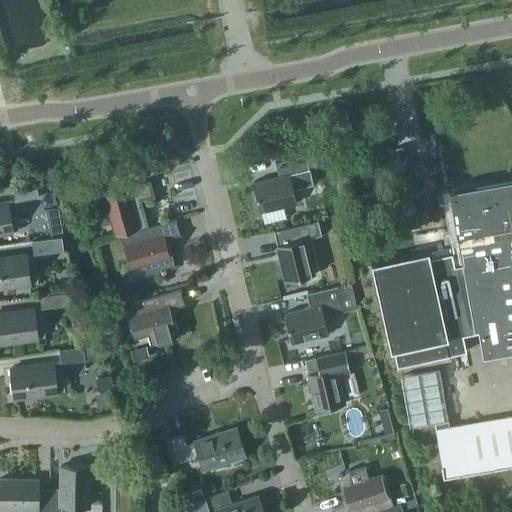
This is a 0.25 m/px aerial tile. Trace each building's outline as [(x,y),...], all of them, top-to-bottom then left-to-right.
[(290,174),(308,169),(305,155),(274,162),(277,176),(252,183),(259,211),(296,202),(290,174)] [(511,177),(475,184),(475,183),(452,187),(452,188),(448,189),(461,265),(453,266),(450,253),(429,258),(427,251),(370,263),(390,351),(393,351),(396,366),(465,351),(462,336),(477,332),(482,358),(511,352),(511,177)] [(115,221),(118,234),(148,226),(141,199),(154,196),(149,179),(92,195),(95,204),(92,205),(94,210),(96,210),(100,225),(115,221)] [(12,188),(14,201),(37,197),(35,185),(12,188)] [(12,231),(19,229),(17,216),(8,218),(6,202),(0,203),(0,233),(12,232),(12,231)] [(148,226),(118,234),(126,264),(141,260),(145,274),(160,270),(161,272),(166,271),(166,268),(175,266),(167,237),(180,234),(175,219),(148,226)] [(49,233),(62,231),(60,220),(47,222),(49,233)] [(316,221),(305,224),(274,231),(277,245),(275,246),(285,282),(315,275),(306,239),(320,235),(316,221)] [(31,240),(33,254),(62,250),(61,236),(31,240)] [(350,244),(351,255),(371,252),(369,241),(350,244)] [(0,257),(0,288),(37,283),(36,270),(28,271),(25,254),(0,257)] [(321,305),(340,300),(337,286),(306,294),(309,307),(284,313),(291,343),(328,334),(321,305)] [(171,307),(184,304),(180,289),(124,305),(132,334),(145,330),(149,345),(165,341),(165,343),(172,341),(171,339),(180,336),(171,307)] [(39,295),(41,309),(72,305),(70,291),(39,295)] [(45,336),(43,324),(41,308),(0,313),(0,344),(37,339),(37,337),(45,336)] [(369,344),(356,347),(359,360),(372,357),(369,344)] [(133,361),(149,357),(146,346),(130,350),(133,361)] [(58,350),(60,363),(84,360),(82,347),(58,350)] [(349,371),(347,365),(359,362),(359,360),(356,347),(305,360),(308,374),(306,374),(315,411),(345,403),(337,374),(349,371)] [(71,391),(69,378),(54,379),(52,363),(10,368),(14,399),(56,394),(56,393),(71,391)] [(411,427),(434,423),(448,420),(439,368),(402,375),(411,427)] [(98,407),(113,402),(109,390),(94,395),(98,407)] [(511,415),(449,427),(448,420),(434,423),(442,465),(440,465),(442,477),(511,464),(511,415)] [(384,434),(393,431),(390,420),(381,422),(384,434)] [(200,452),(205,468),(243,456),(234,428),(196,440),(197,441),(187,444),(184,436),(168,441),(175,463),(191,458),(190,455),(200,452)] [(397,446),(395,441),(391,439),(386,440),(384,445),(386,449),(390,452),(395,450),(397,446)] [(60,488),(48,488),(47,511),(59,511),(60,507),(87,507),(88,467),(60,466),(60,488)] [(368,511),(392,505),(383,476),(369,481),(365,466),(349,471),(349,470),(344,471),(344,473),(335,476),(344,504),(330,509),(330,511),(368,511)] [(47,511),(48,488),(37,488),(37,480),(0,479),(0,508),(23,508),(23,511),(47,511)] [(403,496),(412,493),(408,481),(399,483),(403,496)] [(260,511),(256,496),(232,504),(228,490),(184,504),(186,511),(260,511)] [(368,511),(402,511),(399,503),(392,505),(368,511)]
